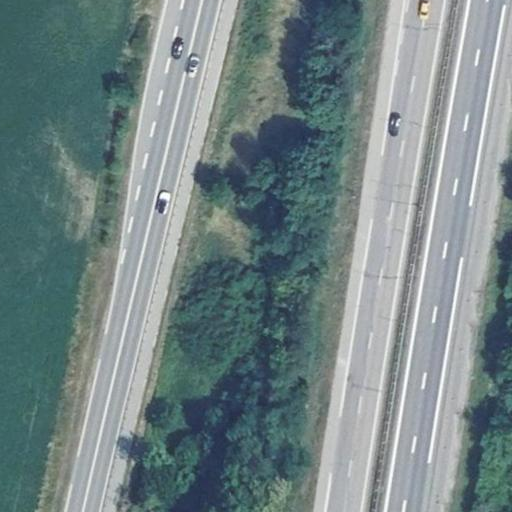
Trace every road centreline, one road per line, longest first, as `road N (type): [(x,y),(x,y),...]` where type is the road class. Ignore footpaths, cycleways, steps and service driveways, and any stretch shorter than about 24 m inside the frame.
road 1 (secondary): [(199,0),(86,511)]
road 2 (motorway): [(429,0),(344,511)]
road 3 (motorway): [(404,511),(488,0)]
